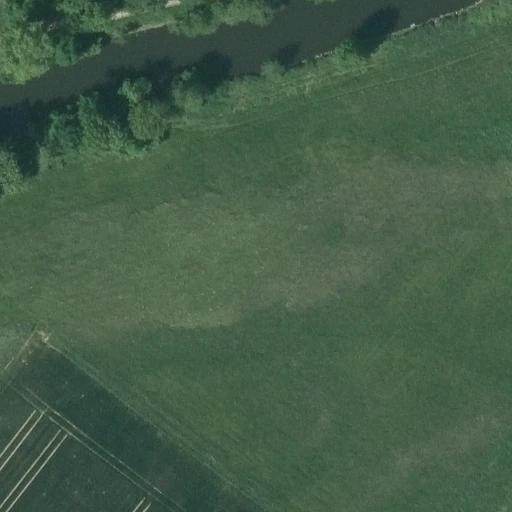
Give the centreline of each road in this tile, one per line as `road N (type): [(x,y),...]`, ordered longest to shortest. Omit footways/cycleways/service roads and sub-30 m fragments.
road 1 (track): [(0,295),(280,511)]
road 2 (track): [(0,52),(242,0)]
